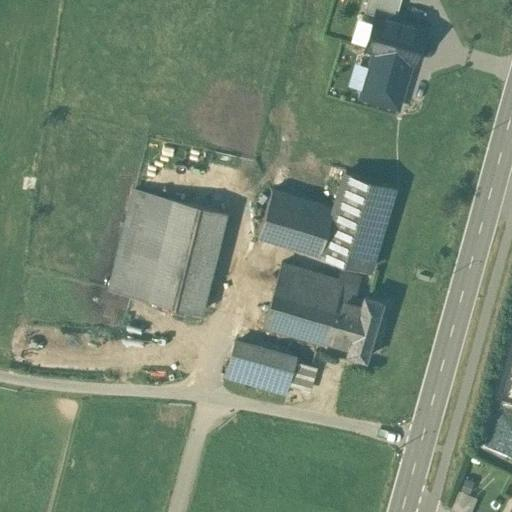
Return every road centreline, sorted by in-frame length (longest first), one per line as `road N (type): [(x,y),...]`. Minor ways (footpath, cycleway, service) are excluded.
road 1 (secondary): [(511,121),(421,436)]
road 2 (residential): [(207,392),(421,436)]
road 3 (residential): [(0,371),(207,392)]
road 4 (residential): [(207,392),(177,511)]
